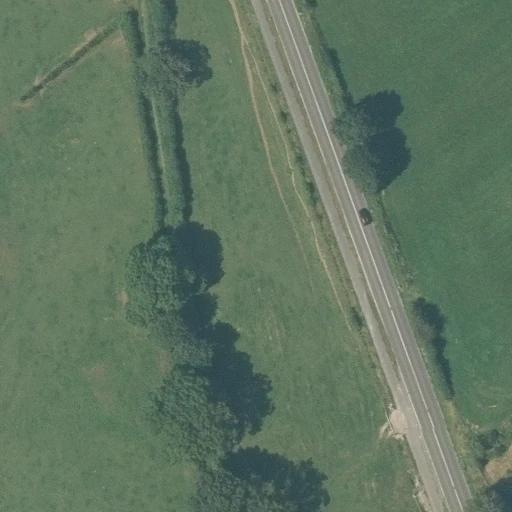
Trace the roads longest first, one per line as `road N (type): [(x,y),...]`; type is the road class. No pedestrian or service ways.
road 1 (secondary): [(276,0),(462,511)]
road 2 (track): [(137,0),(141,72),(164,192),(172,330),(223,511)]
